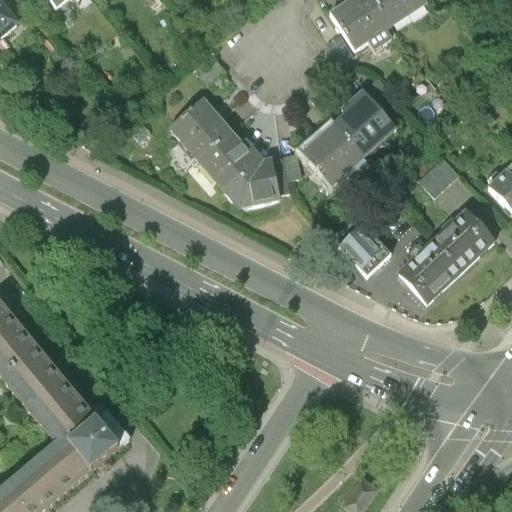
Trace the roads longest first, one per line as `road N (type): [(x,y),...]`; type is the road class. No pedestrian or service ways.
road 1 (primary): [(342,324),(0,144)]
road 2 (primary): [(0,189),(324,354)]
road 3 (residential): [(324,354),(222,511)]
road 4 (primary): [(505,375),(342,324)]
road 5 (primary): [(324,354),(409,394),(484,405)]
road 6 (primary): [(484,405),(411,511)]
